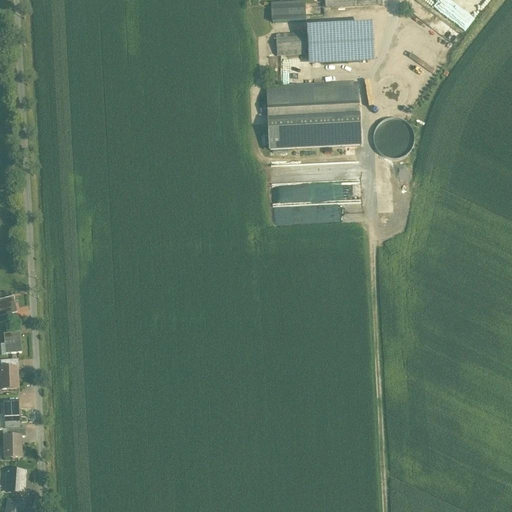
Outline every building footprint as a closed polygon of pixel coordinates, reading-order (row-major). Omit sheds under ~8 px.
[(382,0),(324,0),(325,10),(383,7),(382,0)] [(306,4),(271,6),(272,25),(307,23),(306,4)] [(307,35),(277,37),(278,58),(309,56),(310,68),(375,65),(373,29),(307,33),(307,35)] [(438,61),(406,36),(380,69),(376,75),(383,80),(385,78),(387,78),(390,77),(392,77),(395,77),(397,77),(399,78),(401,79),(402,80),(404,82),(405,83),(406,85),(415,92),(438,61)] [(395,77),(392,77),(390,77),(387,78),(385,78),(383,80),(382,81),(380,82),(379,85),(377,87),(377,89),(376,91),(376,93),(376,95),(377,97),(378,99),(379,101),(380,103),(381,104),(383,106),(385,107),(388,108),(390,109),(393,109),(395,109),(397,108),(400,107),(402,105),(404,104),(405,103),(406,101),(407,99),(408,96),(408,94),(408,92),(408,91),(408,89),(407,87),(406,85),(405,83),(404,82),(402,80),(401,79),(399,78),(397,77),(395,77)] [(358,86),(267,90),(270,152),(361,148),(358,86)] [(374,143),(376,150),(380,155),(385,160),(392,162),(399,161),(405,159),(411,154),(414,149),(415,142),(415,135),(412,129),(407,124),(401,121),(395,120),(388,121),(382,124),(377,130),(374,136),(374,143)] [(14,299),(0,301),(0,310),(2,317),(2,318),(9,316),(17,314),(14,299)] [(9,316),(2,318),(2,317),(0,317),(0,325),(10,323),(9,316)] [(20,334),(5,335),(6,346),(11,345),(12,355),(22,354),(20,334)] [(19,361),(1,363),(1,370),(17,370),(18,370),(19,370),(19,361)] [(17,370),(1,370),(2,381),(7,381),(7,391),(18,390),(18,370),(17,370)] [(19,403),(3,404),(4,415),(9,414),(9,424),(20,424),(19,403)] [(21,431),(8,431),(9,438),(21,438),(26,438),(26,430),(21,431)] [(9,438),(5,438),(5,449),(10,449),(11,459),(22,459),(21,438),(9,438)] [(25,475),(10,473),(9,484),(14,484),(13,494),(23,495),(25,475)] [(25,503),(9,502),(8,509),(24,511),(25,503)]
